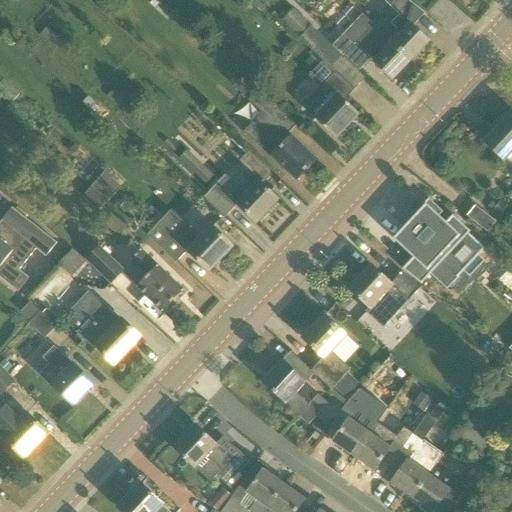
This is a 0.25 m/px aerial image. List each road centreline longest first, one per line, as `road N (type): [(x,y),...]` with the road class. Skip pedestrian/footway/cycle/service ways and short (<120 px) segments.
road 1 (secondary): [(187,366),(506,29)]
road 2 (residential): [(391,511),(187,366)]
road 3 (secondary): [(49,511),(187,366)]
